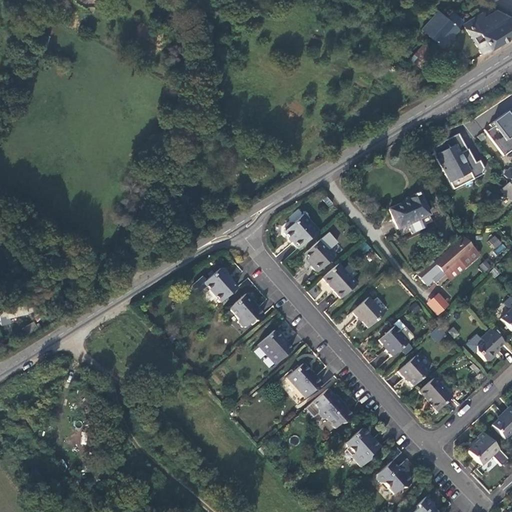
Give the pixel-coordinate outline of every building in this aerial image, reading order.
[(421,29),(440,46),(456,29),(455,28),(462,21),(451,11),(445,17),(437,10),(421,29)] [(481,55),(511,34),(511,22),(508,16),(496,10),(477,22),(475,17),(462,25),(481,55)] [(48,37),(40,35),(38,45),(45,47),(48,37)] [(432,54),(421,44),(409,58),(419,67),(432,54)] [(511,116),(510,118),(506,112),(490,124),(492,126),(494,125),(505,140),(511,135),(511,134),(511,116)] [(494,125),(492,126),(486,131),(503,155),(511,149),(511,134),(511,135),(505,140),(494,125)] [(467,148),(466,149),(458,133),(438,143),(440,148),(433,151),(452,186),(463,181),(459,174),(467,170),(471,176),(479,172),(480,171),(481,171),(482,167),(481,166),(481,165),(479,160),(472,163),(469,157),(471,155),(467,148)] [(509,181),(500,190),(511,201),(511,171),(509,167),(503,174),(509,181)] [(459,174),(463,181),(471,176),(467,170),(459,174)] [(425,213),(415,193),(402,199),(403,201),(385,209),(394,227),(425,213)] [(290,238),(299,248),(319,230),(304,212),(293,222),(290,222),(284,227),(284,231),(290,238)] [(493,249),(501,243),(495,235),(487,241),(493,249)] [(475,253),(460,236),(449,244),(415,273),(425,284),(431,279),(430,277),(438,270),(441,274),(456,262),(459,266),(475,253)] [(334,257),(319,240),(304,253),(309,258),(313,262),(311,264),(317,271),(334,257)] [(496,254),(506,250),(503,244),(493,249),(496,254)] [(483,272),(491,268),(487,260),(479,265),(483,272)] [(356,283),(338,263),(322,277),(333,289),(340,297),(356,283)] [(203,283),(220,302),(236,288),(231,281),(226,276),(227,273),(223,269),(220,268),(203,283)] [(438,316),(449,304),(437,292),(426,303),(438,316)] [(245,293),(228,308),(237,318),(236,321),(240,326),(244,326),(251,320),(255,321),(262,314),(255,306),(252,303),(253,302),(245,293)] [(382,313),(367,296),(351,310),(353,313),(356,317),(357,316),(366,326),(382,313)] [(413,315),(421,309),(416,302),(408,308),(413,315)] [(36,309),(30,303),(0,309),(0,321),(1,325),(10,323),(9,317),(31,313),(36,309)] [(511,303),(511,305),(510,308),(500,318),(511,330),(511,303)] [(37,310),(32,315),(38,321),(43,316),(37,310)] [(23,329),(26,335),(40,327),(38,324),(36,325),(34,322),(23,329)] [(399,330),(394,325),(379,339),(383,343),(387,347),(385,348),(392,355),(400,347),(406,341),(408,340),(399,330)] [(405,325),(399,330),(408,340),(413,336),(413,333),(405,325)] [(453,338),(459,334),(454,326),(448,330),(453,338)] [(430,333),(435,342),(445,336),(440,327),(430,333)] [(493,352),(504,342),(491,328),(481,338),(483,339),(477,345),(477,350),(486,360),(489,360),(492,357),(495,354),(493,352)] [(273,362),(290,348),(281,338),(281,335),(278,332),(276,329),(273,329),(257,344),(273,362)] [(412,347),(406,341),(400,347),(405,352),(412,347)] [(429,371),(415,355),(398,370),(402,374),(404,377),(405,376),(413,385),(429,371)] [(304,396),(321,381),(314,373),(312,374),(309,371),(302,363),(287,376),(304,396)] [(450,396),(433,377),(418,390),(435,409),(443,403),(450,396)] [(334,394),(327,387),(305,406),(313,415),(318,412),(323,417),(326,418),(334,427),(340,422),(343,422),(351,415),(341,403),(343,401),(338,397),(335,393),(334,394)] [(503,438),(511,429),(511,408),(509,405),(502,412),(503,413),(498,418),(491,424),(503,438)] [(369,455),(379,445),(373,437),(371,439),(368,435),(368,432),(366,429),(363,427),(360,426),(344,441),(353,451),(350,454),(360,465),(368,458),(369,455)] [(481,464),(498,447),(482,431),(476,436),(478,439),(467,450),(477,460),(481,464)] [(400,452),(394,460),(400,465),(406,457),(400,452)] [(398,469),(390,460),(376,473),(376,477),(379,481),(383,481),(393,492),(400,486),(404,486),(409,481),(410,477),(402,469),(398,469)] [(439,511),(434,507),(434,503),(432,501),(426,495),(418,503),(417,507),(412,511),(439,511)]
